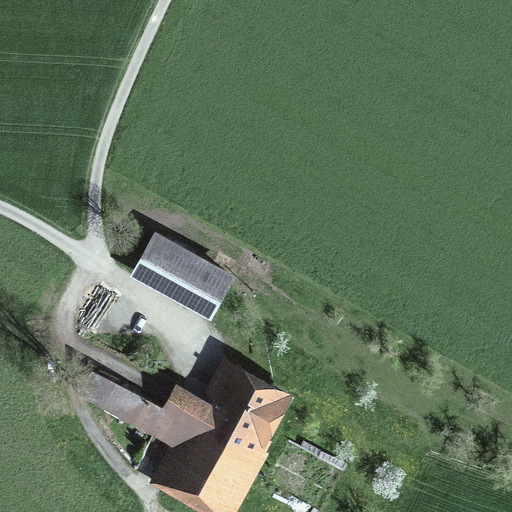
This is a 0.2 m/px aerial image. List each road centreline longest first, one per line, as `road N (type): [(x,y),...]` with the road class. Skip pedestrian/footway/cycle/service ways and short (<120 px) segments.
road 1 (track): [(152,0),(134,30),(102,141),(94,257),(192,334)]
road 2 (track): [(0,206),(94,257),(69,299),(62,342),(79,398),(150,511)]
